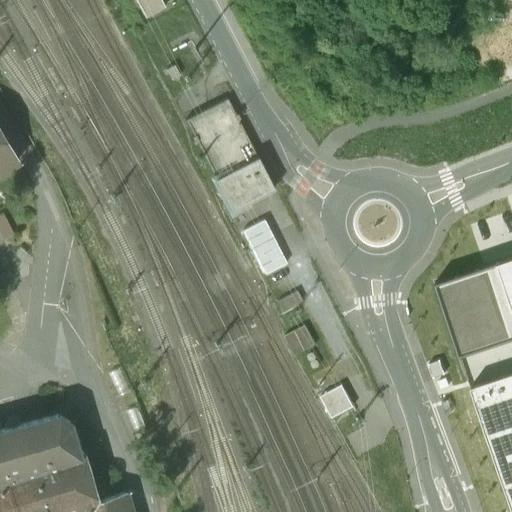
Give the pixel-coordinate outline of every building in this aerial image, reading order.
[(160,0),(136,0),(143,12),(162,2),(160,0)] [(177,71),(171,61),(163,66),(169,76),(177,71)] [(224,94),(183,115),(191,131),(189,132),(192,138),(193,137),(213,174),(255,152),(235,115),(237,114),(234,109),(233,110),(224,94)] [(0,168),(18,157),(0,129),(0,168)] [(255,152),(213,174),(229,206),(271,184),(255,152)] [(284,259),(261,215),(240,226),(262,270),(284,259)] [(511,251),(437,277),(461,350),(511,333),(511,251)] [(294,286),(274,297),(280,307),(299,296),(294,286)] [(306,320),(286,331),(296,351),(316,340),(306,320)] [(511,367),(472,381),(511,500),(511,367)] [(345,378),(323,389),(334,412),(357,401),(345,378)] [(76,459),(64,418),(55,411),(0,427),(0,511),(55,511),(90,502),(93,497),(81,458),(76,459)] [(127,511),(121,489),(93,497),(90,502),(55,511),(127,511)]
